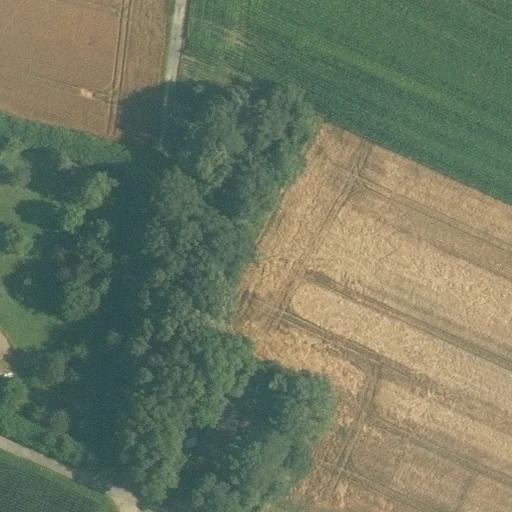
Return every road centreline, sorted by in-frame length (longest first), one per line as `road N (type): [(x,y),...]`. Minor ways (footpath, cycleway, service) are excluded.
road 1 (track): [(121,511),(180,0)]
road 2 (track): [(156,511),(0,437)]
